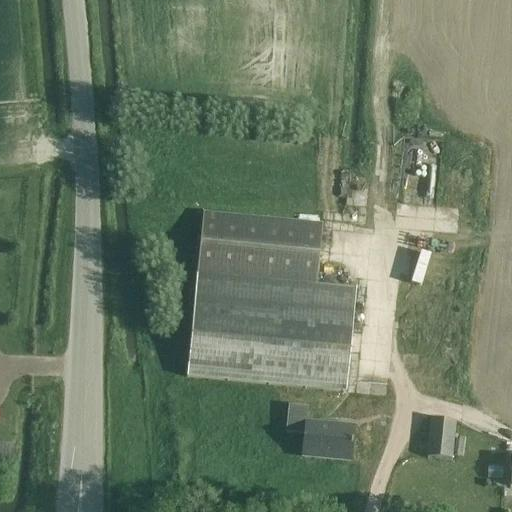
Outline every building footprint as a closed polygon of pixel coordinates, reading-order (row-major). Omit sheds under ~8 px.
[(315,285),(321,226),(316,225),(201,214),(186,378),(345,393),(355,289),(315,285)] [(289,408),(286,432),(303,434),(301,457),(349,462),(353,429),(305,424),(306,410),(289,408)] [(451,461),(455,423),(430,421),(426,458),(451,461)] [(456,438),(453,458),(461,459),(464,439),(456,438)] [(0,444),(0,461),(12,462),(12,445),(0,444)]
